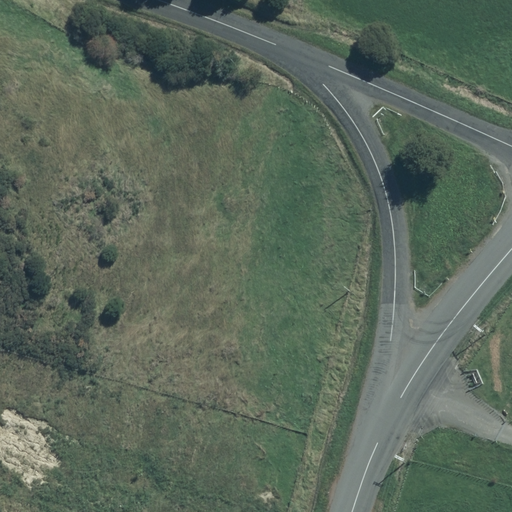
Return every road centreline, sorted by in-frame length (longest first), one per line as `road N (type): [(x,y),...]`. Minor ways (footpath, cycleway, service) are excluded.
road 1 (unclassified): [(278,47),(324,82),(381,169),(393,263),(377,440)]
road 2 (unclassified): [(511,147),(278,47)]
road 3 (unclassified): [(377,440),(429,345),(511,252)]
road 4 (unclassified): [(278,47),(159,0)]
